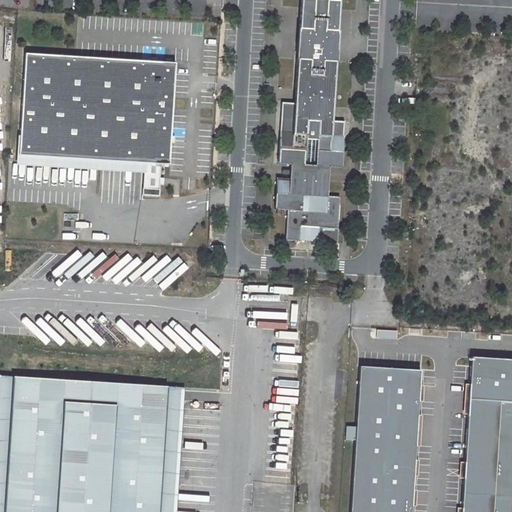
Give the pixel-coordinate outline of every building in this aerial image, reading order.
[(300,0),(296,58),(310,59),(311,44),(322,45),(321,60),(335,61),(338,0),(300,0)] [(310,59),(296,58),(293,103),(281,103),(277,163),(341,168),(344,122),(332,121),(335,61),(321,60),(320,75),(309,74),(310,59)] [(176,168),(181,66),(20,59),(16,161),(151,167),(150,199),(166,200),(168,167),(176,168)] [(341,168),(277,163),(277,164),(289,165),(288,178),(276,177),(274,209),(286,211),(285,240),(299,241),(299,240),(311,241),(316,242),(336,243),(339,197),(327,196),(329,167),(341,168)] [(511,511),(511,360),(470,358),(468,401),(460,511),(511,511)] [(410,511),(419,371),(359,367),(350,511),(410,511)] [(0,511),(4,511),(13,377),(0,375),(0,511)] [(158,511),(167,386),(13,377),(4,511),(158,511)] [(174,511),(182,387),(167,386),(158,511),(174,511)]
